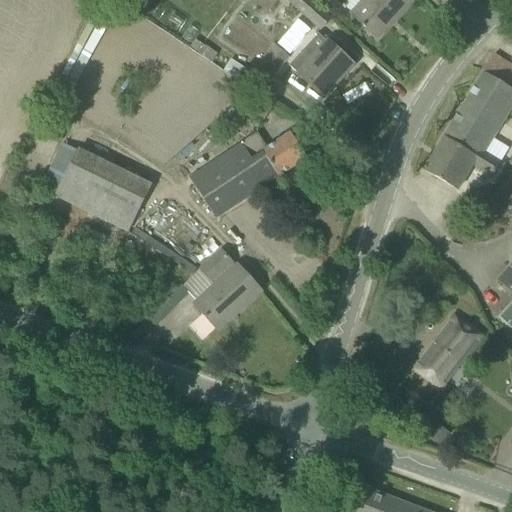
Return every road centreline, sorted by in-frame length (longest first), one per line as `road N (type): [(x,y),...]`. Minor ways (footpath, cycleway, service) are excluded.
road 1 (tertiary): [(312,426),(430,86),(509,0)]
road 2 (unclassified): [(312,426),(0,315)]
road 3 (unclassified): [(511,501),(312,426)]
